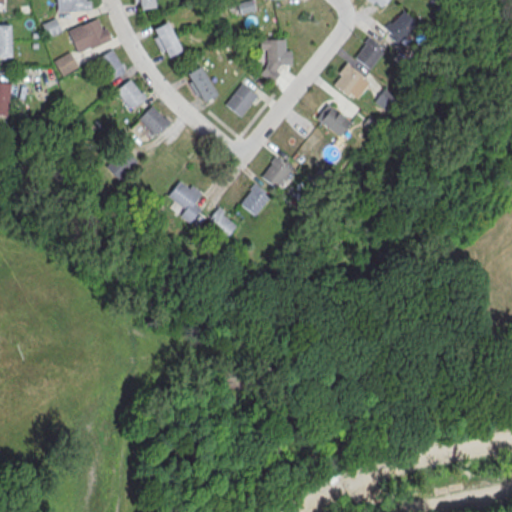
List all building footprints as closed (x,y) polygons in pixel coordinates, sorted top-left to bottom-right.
[(55,0),(55,10),(88,10),(87,0),(55,0)] [(133,0),(136,10),(155,6),(154,0),(133,0)] [(367,0),(377,9),(386,0),(367,0)] [(392,41),(416,30),(408,12),(384,23),(392,41)] [(46,36),(61,30),(55,17),(40,23),(46,36)] [(109,41),(101,17),(68,27),(75,52),(109,41)] [(184,48),(169,19),(149,29),(164,58),(184,48)] [(0,23),(0,56),(10,57),(10,24),(0,23)] [(368,68),(385,49),(369,36),(353,56),(368,68)] [(265,49),(265,75),(277,75),(277,63),(286,63),(286,37),(261,37),(261,49),(265,49)] [(94,58),(106,80),(124,70),(112,48),(94,58)] [(54,59),(61,74),(77,67),(70,52),(54,59)] [(354,100),(369,80),(346,62),(331,82),(354,100)] [(184,74),(201,102),(217,93),(199,65),(184,74)] [(113,90),(129,110),(146,97),(129,77),(113,90)] [(0,114),(8,115),(9,82),(0,81),(0,114)] [(257,94),(241,82),(224,103),(240,116),(257,94)] [(373,100),(383,108),(393,97),(383,88),(373,100)] [(338,135),(349,121),(327,103),(316,117),(338,135)] [(170,121),(152,104),(137,119),(155,137),(170,121)] [(307,170),(317,158),(308,151),(314,143),(309,139),(316,131),(303,121),(280,148),(307,170)] [(105,165),(113,178),(136,162),(127,150),(105,165)] [(259,176),(276,188),(293,166),(276,153),(259,176)] [(189,223),(202,205),(194,200),(200,191),(181,177),(168,194),(185,207),(179,215),(189,223)] [(238,202),(253,215),(269,195),(254,183),(238,202)] [(237,221),(217,206),(206,222),(226,237),(237,221)]
